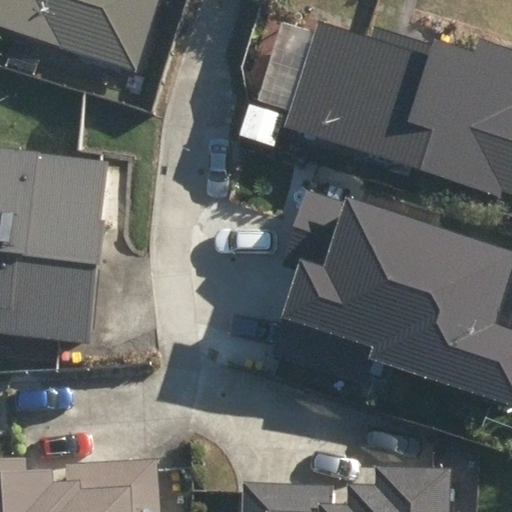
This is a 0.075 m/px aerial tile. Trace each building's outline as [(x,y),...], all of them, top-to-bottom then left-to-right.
[(0,0),(0,25),(142,72),(164,0),(0,0)] [(329,21),(293,128),(508,198),(510,191),(511,191),(511,51),(491,44),(487,56),(448,43),(446,50),(381,29),(378,37),(329,21)] [(114,162),(0,147),(0,305),(4,306),(1,329),(95,341),(105,264),(108,265),(114,222),(106,221),(114,162)] [(511,295),(511,248),(360,197),(357,205),(317,192),(292,266),(308,271),(281,353),(371,384),(380,358),(511,402),(511,328),(502,325),(511,295)] [(0,461),(0,511),(164,511),(162,461),(75,465),(75,482),(64,483),(63,470),(40,471),(40,459),(0,461)] [(462,511),(463,470),(391,468),(391,487),(363,486),(362,506),(338,506),(339,488),(253,485),(252,511),(462,511)]
